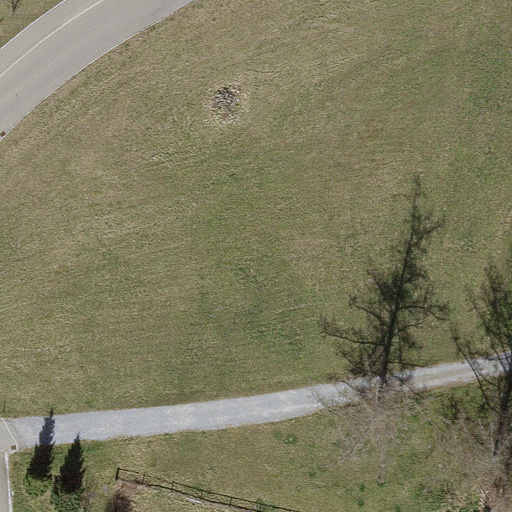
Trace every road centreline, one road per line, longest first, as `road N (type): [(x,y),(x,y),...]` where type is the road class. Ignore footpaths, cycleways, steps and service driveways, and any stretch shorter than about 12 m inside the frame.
road 1 (track): [(0,431),(153,420),(448,377),(511,359)]
road 2 (residential): [(0,103),(24,78),(150,0)]
